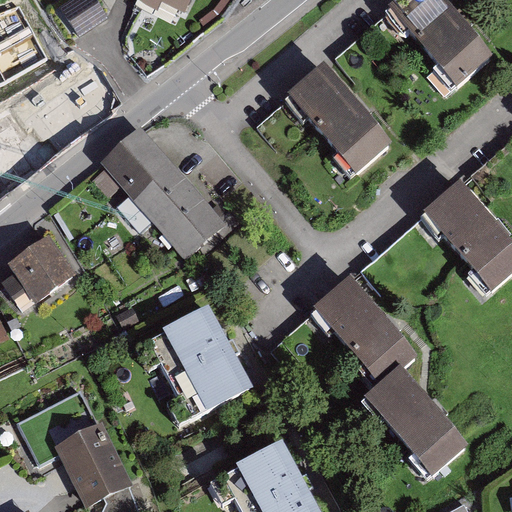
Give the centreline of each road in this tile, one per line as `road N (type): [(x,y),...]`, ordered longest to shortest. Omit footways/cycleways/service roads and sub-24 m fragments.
road 1 (tertiary): [(0,231),(290,0)]
road 2 (residential): [(260,327),(511,111)]
